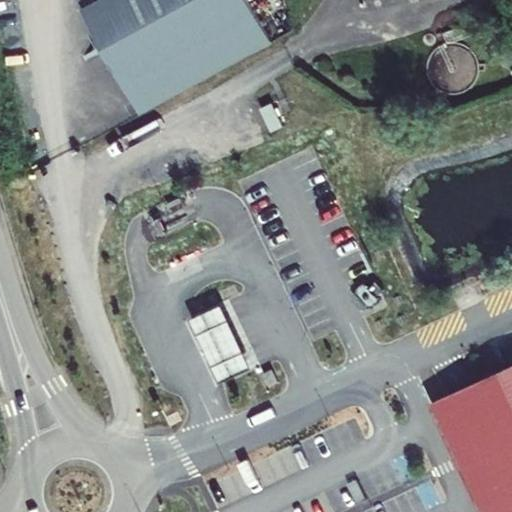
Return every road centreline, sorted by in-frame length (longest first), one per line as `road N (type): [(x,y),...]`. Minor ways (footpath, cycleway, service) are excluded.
road 1 (tertiary): [(95,442),(66,410),(27,341),(0,262)]
road 2 (tertiary): [(0,336),(27,472)]
